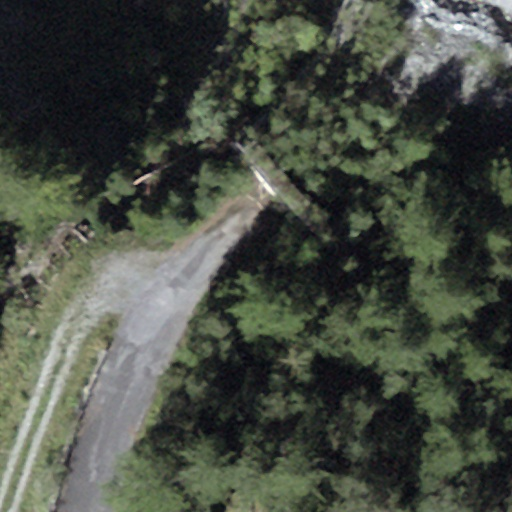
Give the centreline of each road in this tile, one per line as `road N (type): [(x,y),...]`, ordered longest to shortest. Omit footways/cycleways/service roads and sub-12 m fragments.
road 1 (primary): [(511,69),(436,511)]
road 2 (track): [(386,0),(336,94),(278,166),(145,291)]
road 3 (track): [(0,500),(56,338),(83,297),(122,275),(145,291)]
road 4 (track): [(145,291),(144,328),(92,445),(80,511)]
